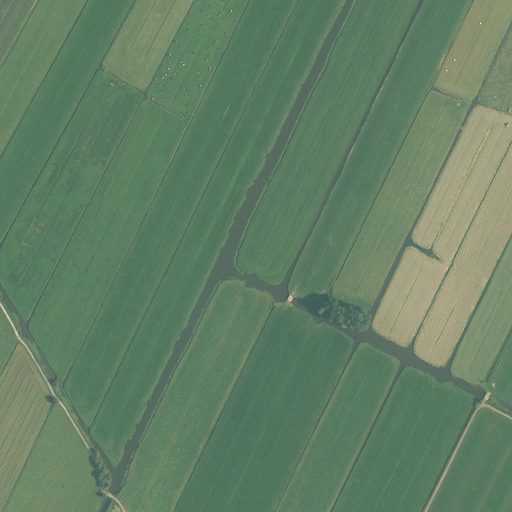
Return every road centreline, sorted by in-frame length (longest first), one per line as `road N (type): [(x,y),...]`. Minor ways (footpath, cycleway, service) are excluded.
road 1 (track): [(130,511),(100,486),(73,408),(0,294)]
road 2 (track): [(511,417),(479,399),(422,511)]
